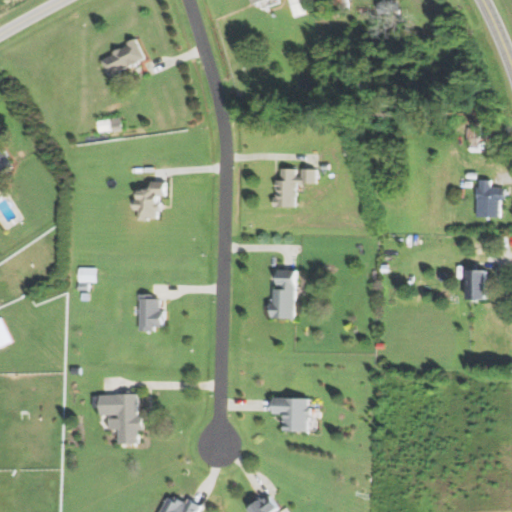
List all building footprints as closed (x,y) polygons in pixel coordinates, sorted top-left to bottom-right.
[(289,0),(295,18),(307,14),(302,0),(289,0)] [(348,0),(349,8),(336,10),(334,0),(348,0)] [(385,0),(400,0),(402,9),(379,14),(376,2),(385,0)] [(136,37),(146,59),(115,72),(117,77),(111,80),(102,60),(115,54),(113,52),(128,45),(127,41),(136,37)] [(299,79),(300,89),(310,87),(308,77),(299,79)] [(121,116),(123,129),(112,130),(110,118),(121,116)] [(110,118),(96,120),(98,132),(112,130),(110,118)] [(481,127),(481,152),(469,152),(469,127),(481,127)] [(0,140),(16,165),(0,175),(0,140)] [(318,168),(317,183),(297,182),(296,207),(272,207),(272,197),(277,197),(277,180),(281,180),(281,168),(296,168),(296,178),(303,178),(303,168),(318,168)] [(167,181),(166,195),(158,195),(157,203),(161,203),(161,210),(159,210),(158,219),(149,218),(149,220),(139,220),(140,208),(136,208),(137,190),(143,190),(143,188),(149,188),(149,181),(167,181)] [(479,181),(479,187),(476,187),(476,217),(502,217),(502,199),(506,199),(506,188),(491,188),(491,181),(479,181)] [(97,268),(96,282),(90,282),(78,281),(79,267),(97,268)] [(297,269),(296,319),(270,318),(270,302),(274,302),(274,288),(278,288),(279,269),(297,269)] [(487,270),(487,281),(491,281),(491,287),(486,287),(486,298),(472,298),(468,298),(468,270),(472,270),(487,270)] [(78,281),(78,290),(89,290),(90,282),(78,281)] [(161,299),(161,309),(165,309),(165,326),(154,326),(154,331),(139,331),(141,300),(138,300),(139,293),(152,294),(152,298),(161,299)] [(0,317),(1,317),(13,342),(0,347),(0,317)] [(138,393),(100,394),(100,415),(118,414),(118,418),(110,418),(110,428),(119,428),(119,443),(138,442),(138,430),(144,430),(143,415),(139,415),(138,393)] [(309,397),(275,396),(275,412),(285,413),(284,430),(309,431),(309,414),(312,415),(312,407),(309,406),(309,397)] [(270,496),(279,508),(274,511),(249,511),(247,509),(261,499),(263,502),(270,496)] [(198,511),(202,505),(189,498),(187,502),(176,497),(174,501),(168,498),(160,511),(198,511)]
